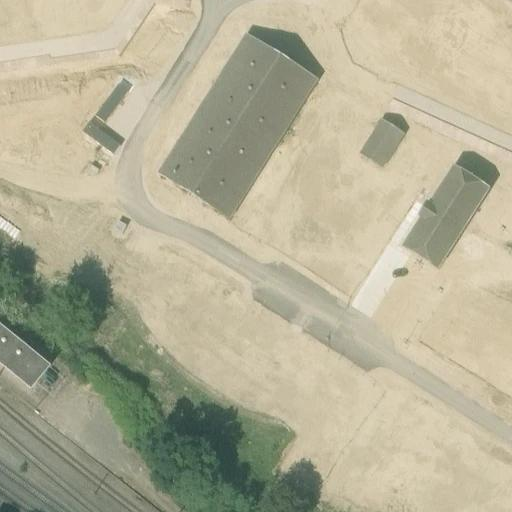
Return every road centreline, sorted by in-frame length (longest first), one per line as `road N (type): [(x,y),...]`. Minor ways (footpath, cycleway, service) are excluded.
road 1 (residential): [(511,437),(336,323)]
road 2 (track): [(178,511),(50,408)]
